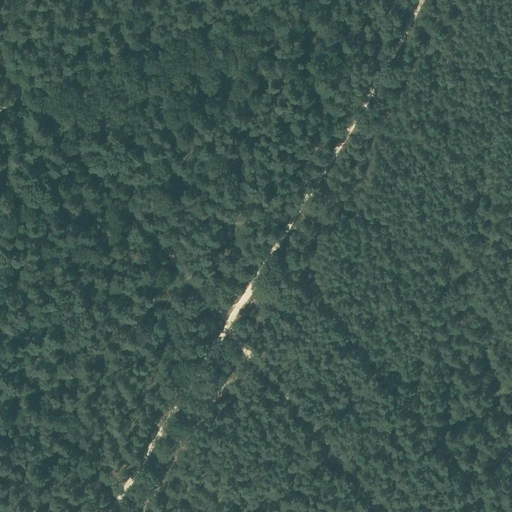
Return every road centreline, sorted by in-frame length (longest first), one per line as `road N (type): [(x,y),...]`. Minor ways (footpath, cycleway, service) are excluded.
road 1 (track): [(426,0),(225,327)]
road 2 (track): [(24,94),(225,327)]
road 3 (track): [(225,327),(110,511)]
road 4 (track): [(255,362),(188,423),(134,511)]
road 5 (track): [(376,511),(255,362)]
